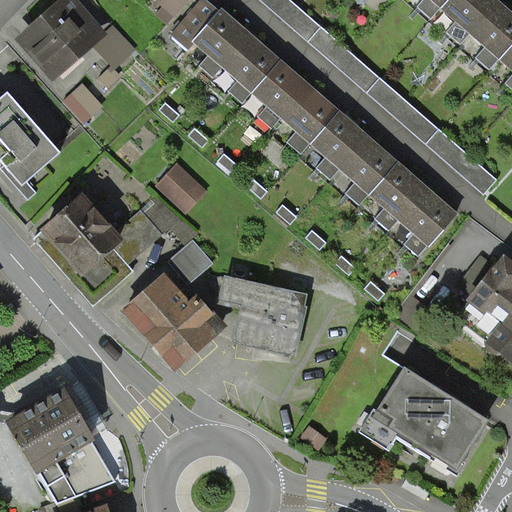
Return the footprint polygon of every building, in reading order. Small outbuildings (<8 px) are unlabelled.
[(68,0),(23,39),(56,77),(67,67),(64,64),(98,35),(83,18),(68,0)] [(242,103),(252,91),(277,63),(251,40),(244,34),(204,0),(203,0),(176,32),(171,37),(187,51),(195,42),(209,54),(198,66),(212,78),(223,66),(238,79),(228,91),(242,103)] [(290,0),(258,0),(482,197),(495,182),(290,0)] [(430,20),(441,7),(447,0),(421,0),(416,7),(430,20)] [(489,71),(499,59),(511,44),(511,18),(497,6),(493,3),(490,0),(447,0),(441,7),(456,20),(445,33),(459,45),(470,33),(485,46),(474,59),(489,71)] [(511,44),(499,59),(511,69),(511,74),(504,84),(511,91),(511,44)] [(300,155),(311,143),(336,114),(310,91),(303,86),(277,63),(252,91),(267,105),(257,117),(271,129),(281,117),(297,130),(286,143),(300,155)] [(0,162),(7,171),(21,187),(59,154),(6,92),(0,97),(0,162)] [(165,104),(158,111),(173,123),(179,116),(165,104)] [(359,206),(369,194),(395,165),(369,143),(363,138),(336,114),(311,143),(326,156),(315,168),(329,181),(340,168),(355,181),(345,194),(359,206)] [(194,129),(188,136),(202,148),(209,141),(194,129)] [(223,154),(217,162),(232,174),(238,167),(223,154)] [(417,257),(428,245),(429,246),(454,217),(426,193),(421,188),(395,165),(369,194),(385,207),(374,219),(388,231),(399,219),(414,233),(403,245),(417,257)] [(155,188),(185,216),(205,194),(175,167),(155,188)] [(252,180),(246,187),(261,200),(267,193),(252,180)] [(81,198),(34,239),(93,307),(133,272),(128,266),(162,236),(140,211),(113,235),(81,198)] [(282,205),(276,213),(290,225),(296,218),(282,205)] [(311,231),(305,238),(320,251),(326,244),(311,231)] [(340,257),(334,264),(349,277),(355,270),(340,257)] [(482,313),(469,330),(511,360),(511,271),(504,265),(474,307),(482,313)] [(306,297),(210,276),(205,280),(221,299),(237,303),(236,307),(242,308),(234,342),(292,356),(306,297)] [(189,307),(163,279),(125,313),(175,369),(221,328),(196,300),(189,307)] [(370,283),(364,290),(379,302),(385,295),(370,283)] [(403,374),(363,439),(448,490),(488,426),(403,374)] [(16,420),(10,423),(56,504),(114,483),(61,393),(16,420)] [(405,480),(401,487),(425,500),(429,493),(405,480)]
